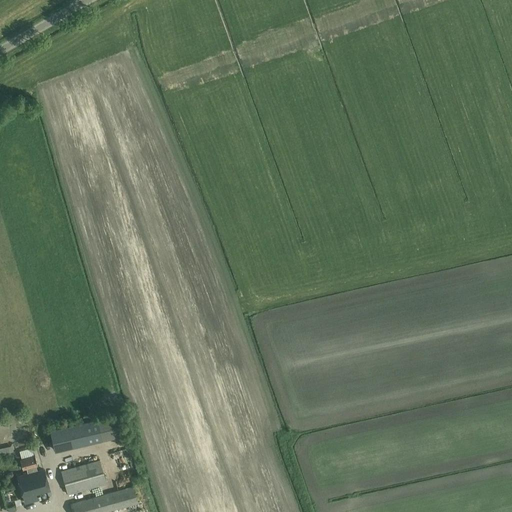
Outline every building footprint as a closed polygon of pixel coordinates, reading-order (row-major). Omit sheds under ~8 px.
[(54,451),(102,440),(126,434),(121,412),(49,429),(54,451)] [(77,458),(91,453),(89,448),(75,453),(77,458)] [(27,473),(31,472),(30,467),(38,465),(36,458),(22,461),(24,469),(26,468),(27,473)] [(100,460),(60,470),(68,495),(107,484),(100,460)] [(31,472),(27,473),(18,475),(24,497),(26,502),(34,500),(32,494),(49,490),(44,469),(31,472)] [(133,485),(70,503),(72,511),(106,511),(139,503),(133,485)]
